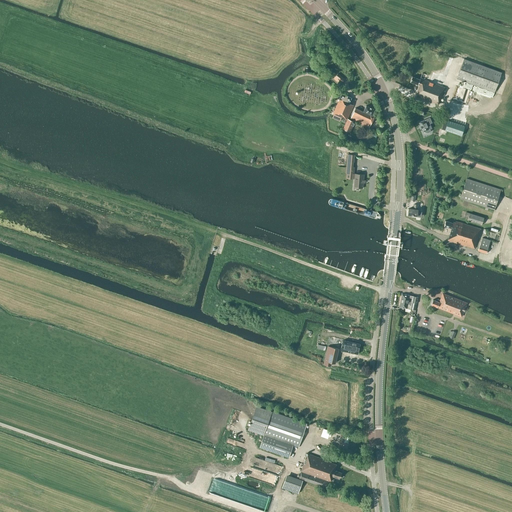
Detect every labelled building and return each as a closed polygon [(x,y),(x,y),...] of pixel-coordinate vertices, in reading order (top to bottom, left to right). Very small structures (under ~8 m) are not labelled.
[(338,58),(335,61),(342,68),(345,65),(338,58)] [(494,92),(501,72),(464,58),(456,78),(494,92)] [(334,78),(338,82),(339,80),(341,82),(344,78),(338,73),(334,78)] [(420,79),(412,77),(410,82),(418,85),(418,84),(419,85),(417,92),(418,92),(416,96),(438,104),(442,95),(444,96),(445,92),(443,92),(445,87),(420,78),(420,79)] [(347,119),(348,118),(353,105),(349,103),(351,98),(347,96),(345,95),(341,93),(339,99),(333,114),(347,120),(347,119)] [(375,110),(366,105),(363,112),(355,108),(350,119),(369,128),(374,116),(372,115),(375,110)] [(508,118),(511,111),(499,106),(496,114),(508,118)] [(441,117),(429,112),(424,115),(425,118),(426,117),(427,119),(419,122),(423,132),(425,131),(426,132),(427,132),(430,131),(430,130),(430,129),(431,128),(429,124),(432,123),(431,121),(434,120),(439,122),(441,117)] [(354,122),(347,119),(347,120),(342,129),(350,132),(354,122)] [(443,119),(440,129),(448,131),(446,137),(454,139),(455,137),(458,138),(459,134),(462,125),(443,119)] [(354,167),(353,167),(353,162),(347,162),(346,173),(354,174),(354,167)] [(362,188),(364,175),(355,174),(353,187),(362,188)] [(466,178),(460,199),(494,210),(500,189),(466,178)] [(408,208),(408,215),(416,216),(417,209),(417,204),(413,204),(413,209),(408,208)] [(484,218),(469,213),(467,221),(482,225),(484,218)] [(451,228),(449,236),(447,240),(474,248),(480,229),(456,221),(456,220),(463,222),(464,217),(455,214),(453,223),(445,220),(444,226),(451,228)] [(490,240),(482,237),(478,251),(486,253),(490,240)] [(439,302),(432,299),(430,304),(437,307),(461,316),(467,303),(442,293),(439,302)] [(417,297),(414,296),(402,294),(399,307),(415,310),(416,303),(417,303),(418,297),(417,297)] [(360,344),(343,340),(340,349),(357,354),(360,344)] [(338,348),(328,345),(323,363),(330,365),(330,363),(331,361),(335,362),(338,348)] [(307,423),(257,406),(248,430),(264,435),(259,447),(270,451),(268,457),(238,446),(227,479),(261,491),(274,453),(289,458),(293,445),(298,447),(307,423)] [(299,478),(326,488),(329,480),(331,481),(332,476),(339,478),(341,472),(334,470),(336,464),(331,462),(331,461),(307,453),(306,458),(300,456),(295,454),(291,468),(301,472),(299,478)] [(287,474),(286,477),(282,487),(298,493),(302,483),(303,480),(287,474)]
